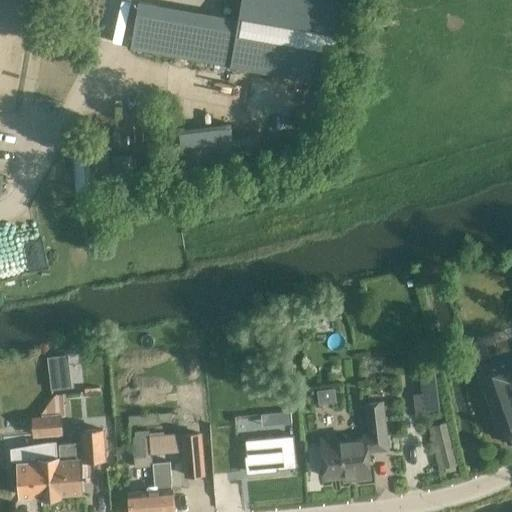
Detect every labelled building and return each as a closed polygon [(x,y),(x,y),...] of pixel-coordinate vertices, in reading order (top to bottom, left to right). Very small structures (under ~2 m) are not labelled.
[(347,0),(241,0),(239,19),(139,1),(131,49),(333,84),(347,0)] [(236,144),(234,127),(180,133),(184,167),(237,161),(237,155),(260,151),(258,140),(236,144)] [(301,133),(301,137),(300,146),(319,147),(320,136),(301,133)] [(73,149),(75,172),(65,173),(66,181),(75,180),(76,193),(113,190),(109,146),(73,149)] [(132,154),(112,155),(114,188),(134,187),(132,154)] [(511,379),(511,348),(474,362),(495,420),(502,439),(506,438),(508,444),(511,442),(511,391),(508,381),(511,379)] [(422,393),(413,394),(415,412),(440,409),(436,371),(420,373),(422,393)] [(55,394),(38,417),(46,416),(47,434),(61,433),(59,415),(65,414),(63,394),(55,394)] [(339,441),(339,437),(322,439),(324,457),(326,477),(370,472),(368,451),(388,449),(386,429),(383,401),(366,403),(370,435),(365,435),(365,438),(339,441)] [(46,416),(38,417),(33,417),(34,435),(47,434),(46,416)] [(446,422),(434,425),(441,451),(452,449),(446,422)] [(81,431),(83,461),(107,459),(105,429),(81,431)] [(181,451),(179,433),(164,434),(164,431),(150,432),(150,431),(135,432),(135,437),(133,437),(135,468),(153,467),(153,466),(154,466),(153,463),(153,456),(153,454),(181,451)] [(202,431),(181,433),(185,476),(205,475),(202,431)] [(294,436),(246,440),(247,456),(245,456),(247,474),(277,471),(277,469),(297,467),(294,436)] [(65,478),(63,459),(59,460),(59,458),(39,459),(39,461),(19,463),(21,496),(37,495),(35,476),(41,475),(41,478),(59,476),(60,478),(65,478)] [(35,476),(37,495),(42,494),(42,496),(61,495),(61,493),(82,491),(79,458),(63,459),(65,478),(60,478),(59,476),(41,478),(41,475),(35,476)] [(172,478),(171,464),(171,461),(153,463),(154,466),(153,466),(153,467),(155,494),(129,496),(130,499),(131,511),(174,511),(173,494),(172,491),(171,492),(170,478),(172,478)]
